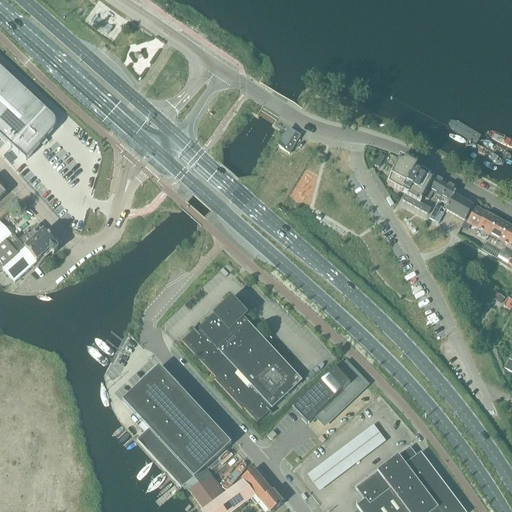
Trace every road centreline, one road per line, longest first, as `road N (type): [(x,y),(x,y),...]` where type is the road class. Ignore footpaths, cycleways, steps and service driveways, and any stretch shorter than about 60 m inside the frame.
road 1 (primary): [(152,148),(407,381),(503,511)]
road 2 (primary): [(511,485),(419,360),(177,136)]
road 3 (unclassified): [(300,511),(148,340),(152,315),(189,274)]
road 4 (unclassified): [(479,392),(415,258),(355,163),(355,137)]
road 5 (unclassified): [(152,148),(130,174),(111,229),(100,243),(83,245),(0,164)]
road 6 (primary): [(0,8),(152,148)]
road 7 (primary): [(159,120),(23,0)]
road 8 (residential): [(511,213),(355,137)]
road 9 (unclassified): [(355,137),(287,116),(224,72)]
road 10 (unknown): [(315,511),(391,445),(384,425),(363,424)]
